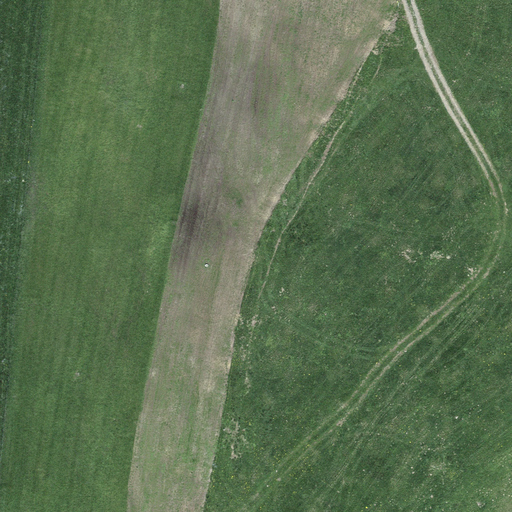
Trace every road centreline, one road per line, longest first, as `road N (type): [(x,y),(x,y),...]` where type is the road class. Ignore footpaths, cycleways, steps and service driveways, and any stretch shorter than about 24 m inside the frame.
road 1 (track): [(89,0),(93,109),(139,254),(122,436),(134,511)]
road 2 (track): [(409,0),(432,74),(500,187)]
